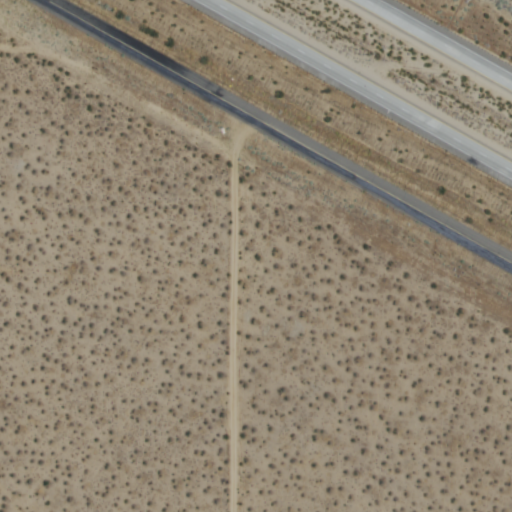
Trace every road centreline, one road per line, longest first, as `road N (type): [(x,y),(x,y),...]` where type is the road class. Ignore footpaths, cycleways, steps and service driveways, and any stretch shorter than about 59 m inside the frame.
road 1 (residential): [(511,264),(45,0)]
road 2 (motorway): [(207,0),(511,173)]
road 3 (residential): [(228,511),(230,231)]
road 4 (motorway): [(511,84),(363,0)]
